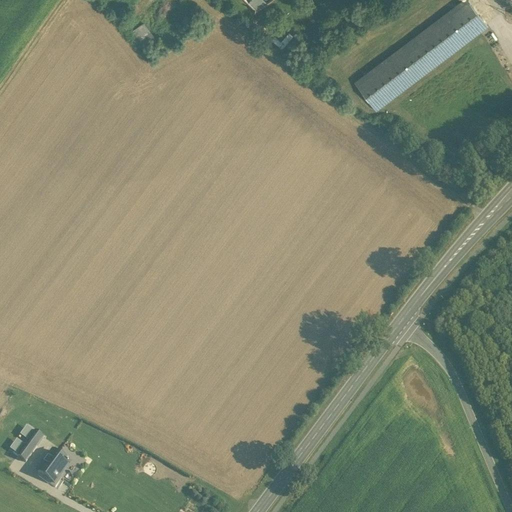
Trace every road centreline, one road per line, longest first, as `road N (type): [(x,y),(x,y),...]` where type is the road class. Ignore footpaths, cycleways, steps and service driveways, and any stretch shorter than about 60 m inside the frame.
road 1 (secondary): [(393,332),(258,511)]
road 2 (tertiary): [(511,505),(449,368),(412,331),(393,332)]
road 3 (secondary): [(511,193),(393,332)]
